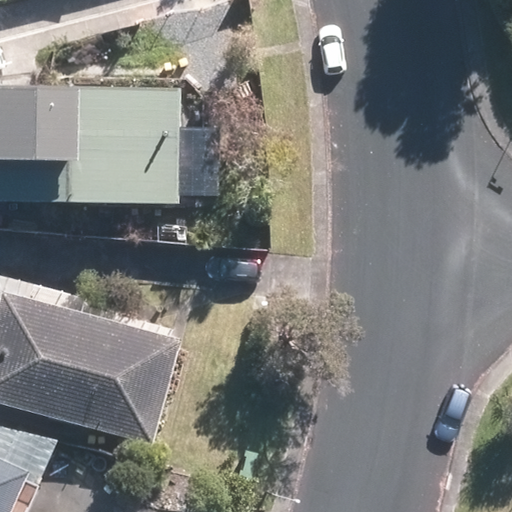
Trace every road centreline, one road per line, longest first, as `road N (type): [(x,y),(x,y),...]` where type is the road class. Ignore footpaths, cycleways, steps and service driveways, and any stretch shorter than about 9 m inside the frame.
road 1 (residential): [(383,0),(415,265)]
road 2 (residential): [(415,265),(399,382),(365,511)]
